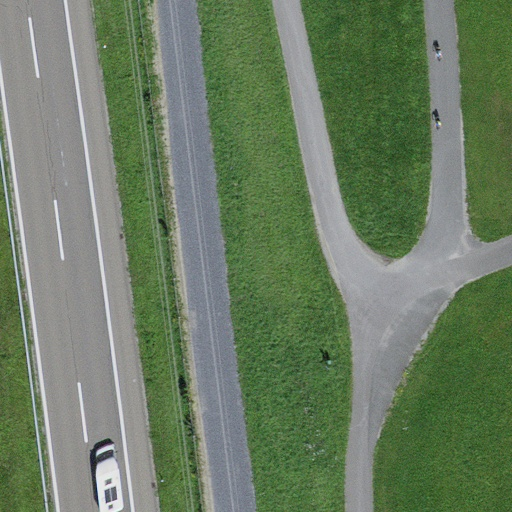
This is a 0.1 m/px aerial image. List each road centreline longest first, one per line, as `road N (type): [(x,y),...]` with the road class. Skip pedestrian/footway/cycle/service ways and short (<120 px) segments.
road 1 (motorway): [(90,511),(22,0)]
road 2 (track): [(180,0),(241,511)]
road 3 (track): [(285,0),(335,241),(403,301)]
road 4 (track): [(446,0),(455,169),(443,251),(403,301)]
road 5 (track): [(403,301),(381,351),(364,511)]
